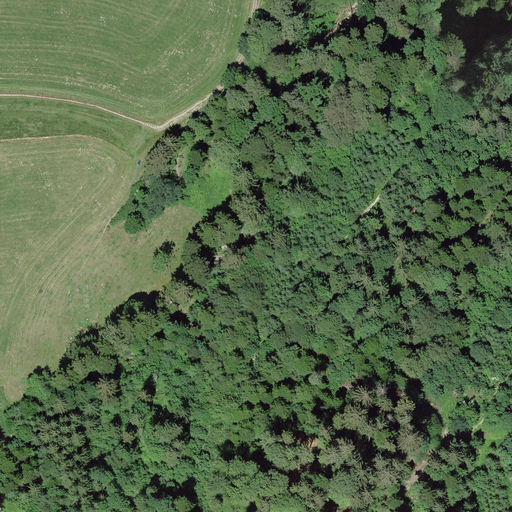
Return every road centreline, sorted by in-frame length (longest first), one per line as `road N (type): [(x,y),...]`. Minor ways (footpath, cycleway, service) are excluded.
road 1 (track): [(511,430),(447,448),(385,511)]
road 2 (track): [(476,511),(485,425),(511,373)]
